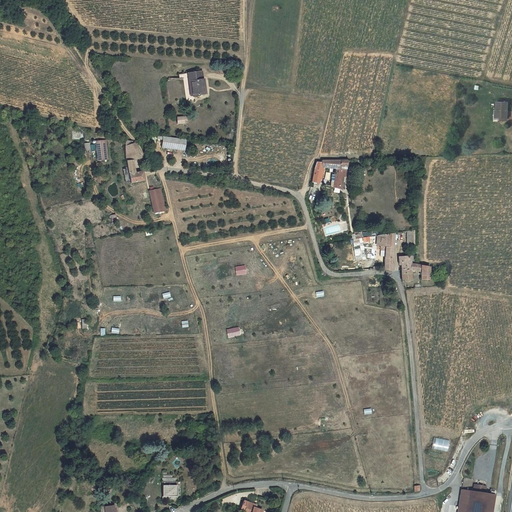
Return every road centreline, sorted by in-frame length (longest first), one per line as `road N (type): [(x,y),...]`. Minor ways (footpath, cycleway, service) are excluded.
road 1 (track): [(223,490),(209,346),(164,179),(41,0)]
road 2 (residential): [(232,179),(300,195),(323,272),(395,277),(423,495)]
road 3 (track): [(508,0),(485,75),(350,51),(335,67),(324,137),(300,195)]
road 4 (residential): [(423,495),(352,497),(296,487)]
road 5 (residential): [(511,423),(477,433),(451,478),(423,495)]
